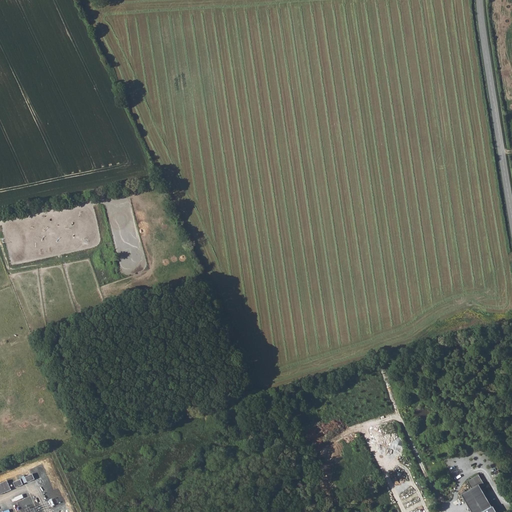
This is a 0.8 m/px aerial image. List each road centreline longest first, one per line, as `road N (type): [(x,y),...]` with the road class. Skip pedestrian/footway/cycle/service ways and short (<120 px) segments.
road 1 (tertiary): [(479,0),(511,214)]
road 2 (track): [(392,486),(362,424),(398,417),(448,508)]
